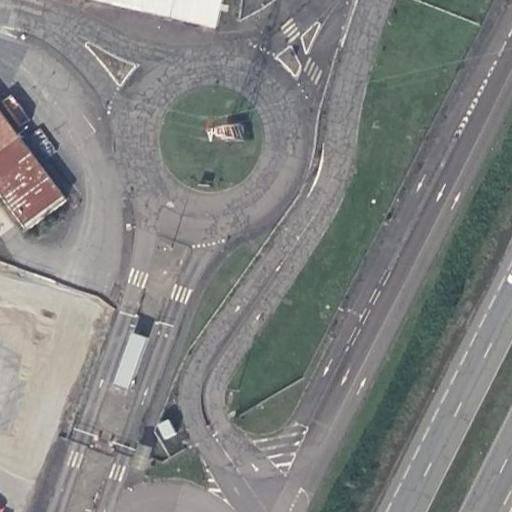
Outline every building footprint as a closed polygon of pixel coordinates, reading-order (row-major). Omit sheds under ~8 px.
[(215,0),(99,0),(210,25),(215,0)] [(70,202),(0,107),(0,193),(29,232),(70,202)] [(149,339),(135,334),(115,387),(130,393),(149,339)] [(178,435),(171,420),(159,426),(167,441),(178,435)] [(99,439),(88,448),(114,458),(115,445),(112,441),(109,438),(103,438),(99,439)] [(155,450),(143,445),(140,454),(135,469),(147,473),(152,459),(155,450)]
